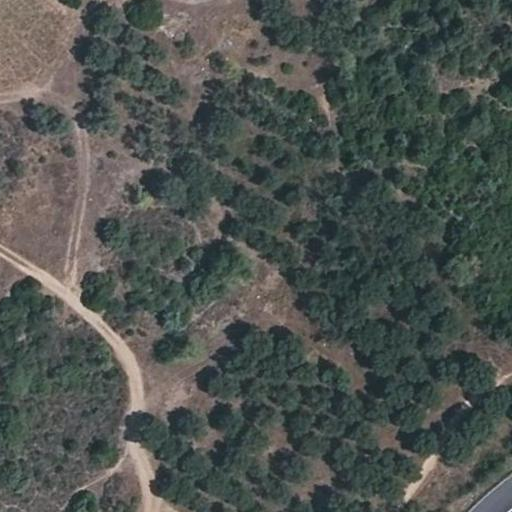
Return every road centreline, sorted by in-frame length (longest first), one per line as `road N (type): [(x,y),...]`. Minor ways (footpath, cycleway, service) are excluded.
road 1 (track): [(152,511),(136,381),(124,351),(85,311),(0,250)]
road 2 (track): [(66,298),(84,163),(77,121),(43,98),(0,97)]
road 3 (track): [(395,511),(455,416),(511,379)]
road 4 (track): [(43,98),(88,18),(117,0)]
